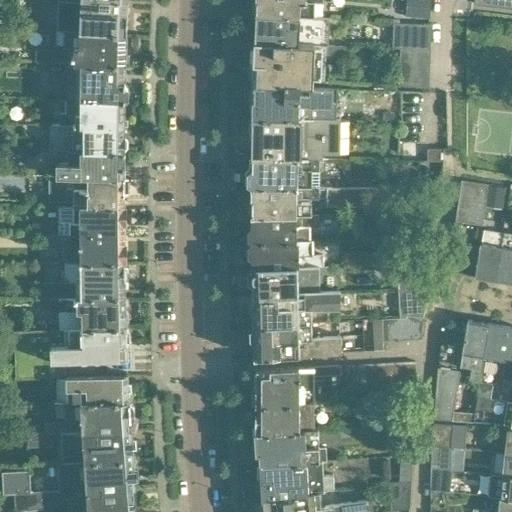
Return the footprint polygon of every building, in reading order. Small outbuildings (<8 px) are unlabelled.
[(127,34),(127,0),(72,0),(73,1),(64,0),(58,0),(57,30),(65,31),(127,34)] [(323,3),(323,0),(254,0),(253,2),(253,10),(256,12),(256,14),(314,18),(315,17),(315,3),(323,3)] [(430,18),(430,0),(407,0),(406,17),(430,18)] [(330,18),(315,17),(314,18),(256,14),(255,42),(329,45),(330,18)] [(430,50),(431,35),(431,23),(429,23),(394,22),(392,48),(401,48),(407,48),(407,49),(430,50)] [(52,44),(52,62),(69,62),(75,63),(126,65),(127,34),(65,31),(65,45),(52,44)] [(343,46),(329,45),(255,42),(254,81),(313,82),(313,80),(325,80),(326,57),(343,58),(343,46)] [(430,61),(430,50),(407,49),(407,48),(401,48),(400,59),(430,61)] [(429,72),(430,61),(400,59),(400,70),(429,72)] [(125,101),(126,65),(75,63),(69,62),(68,80),(67,80),(67,99),(125,101)] [(429,87),(429,72),(400,70),(399,85),(429,87)] [(336,118),(337,88),(313,87),(313,82),(254,81),(253,101),(249,104),(249,113),(253,116),(253,117),(336,119),(336,118)] [(124,126),(125,101),(67,99),(67,113),(60,113),(60,124),(124,126)] [(341,119),(336,118),(336,119),(253,117),(253,118),(249,121),(249,131),(253,134),(252,158),(320,159),(323,159),(323,153),(340,154),(341,119)] [(50,124),(49,150),(69,150),(124,152),(124,151),(127,147),(127,140),(124,136),(124,126),(60,124),(50,124)] [(444,161),(444,149),(428,149),(429,160),(444,161)] [(69,162),(48,162),(48,175),(50,175),(124,177),(125,152),(125,151),(124,151),(124,152),(69,150),(69,162)] [(320,169),(320,159),(252,158),(252,169),(248,172),(248,183),(252,186),(252,187),(312,187),(312,186),(312,169),(320,169)] [(124,177),(50,175),(50,202),(53,202),(74,203),(74,205),(124,205),(124,195),(128,195),(128,179),(124,179),(124,177)] [(487,192),(489,184),(461,180),(459,194),(486,198),(487,192)] [(508,187),(489,184),(487,192),(506,195),(508,187)] [(378,206),(378,187),(319,187),(319,186),(312,186),(312,187),(252,187),(252,199),(248,202),(249,212),(252,215),(311,215),(311,214),(311,198),(320,198),(320,197),(327,197),(327,206),(378,206)] [(484,212),(486,198),(459,194),(457,208),(484,212)] [(125,233),(124,205),(74,205),(74,207),(59,207),(59,234),(71,233),(71,234),(125,233)] [(457,208),(455,222),(483,226),(484,212),(457,208)] [(430,239),(429,213),(387,214),(387,240),(430,239)] [(319,214),(311,214),(311,215),(252,215),(253,226),(249,230),(249,238),(253,241),(310,241),(310,240),(310,226),(319,226),(319,214)] [(48,233),(48,234),(50,234),(50,222),(33,222),(33,233),(48,233)] [(497,281),(505,232),(483,229),(475,277),(497,281)] [(511,233),(505,232),(497,281),(511,283),(511,233)] [(50,234),(48,234),(49,247),(63,247),(63,258),(66,258),(66,261),(70,261),(125,261),(125,233),(71,234),(71,233),(59,234),(50,234)] [(312,240),(310,240),(310,241),(253,241),(253,243),(249,246),(249,255),(253,258),(253,268),(319,267),(319,266),(323,266),(323,254),(313,254),(312,240)] [(421,240),(411,240),(411,252),(421,252),(421,240)] [(57,281),(57,298),(77,297),(126,297),(125,261),(70,261),(66,261),(64,262),(64,281),(57,281)] [(430,262),(398,263),(399,289),(427,288),(430,262)] [(320,291),(319,267),(253,268),(253,269),(249,274),(250,281),(253,284),(254,294),(320,292),(320,291)] [(427,290),(398,290),(398,317),(407,317),(407,315),(408,315),(423,317),(427,290)] [(340,291),(320,291),(320,292),(254,294),(255,323),(312,321),(312,308),(340,307),(340,291)] [(54,298),(50,298),(51,312),(58,312),(59,329),(68,329),(68,328),(127,327),(127,325),(129,322),(129,314),(126,310),(126,297),(77,297),(57,298),(54,298)] [(421,340),(423,317),(408,315),(407,315),(407,317),(408,317),(408,340),(421,340)] [(408,317),(407,317),(398,317),(394,318),(395,341),(408,340),(408,317)] [(395,341),(394,318),(382,318),(383,342),(395,341)] [(482,357),(488,323),(468,320),(460,367),(472,369),(469,381),(479,383),(480,380),(483,357),(482,357)] [(312,337),(312,321),(255,323),(255,327),(252,330),(252,337),(255,341),(256,357),(342,353),(341,336),(312,337)] [(511,327),(488,323),(482,357),(483,357),(483,356),(505,359),(505,356),(511,357),(511,327)] [(127,328),(127,327),(68,328),(68,329),(15,330),(17,376),(66,374),(65,361),(127,359),(127,344),(130,340),(130,332),(127,328)] [(417,396),(416,361),(255,369),(256,388),(251,389),(252,406),(256,405),(315,402),(417,396)] [(460,371),(438,368),(437,383),(457,386),(460,371)] [(511,372),(502,371),(501,379),(511,380),(511,372)] [(67,376),(68,402),(130,401),(129,374),(67,376)] [(455,399),(457,386),(437,383),(435,396),(455,399)] [(479,383),(477,396),(493,385),(479,383)] [(493,385),(477,396),(491,398),(493,385)] [(454,411),(455,399),(435,396),(433,419),(453,420),(454,411)] [(477,396),(475,409),(491,412),(493,398),(491,398),(477,396)] [(66,421),(45,422),(46,433),(50,433),(61,432),(67,432),(132,429),(131,420),(132,419),(135,416),(134,406),(131,403),(130,403),(130,401),(68,402),(64,402),(65,418),(66,418),(66,421)] [(315,430),(315,402),(256,405),(256,434),(315,431),(315,430)] [(475,413),(454,411),(453,420),(474,422),(475,413)] [(413,425),(414,412),(404,412),(404,425),(413,425)] [(451,446),(453,424),(433,423),(432,444),(451,446)] [(67,432),(61,432),(62,461),(69,460),(70,462),(134,458),(132,429),(67,432)] [(319,429),(315,430),(315,431),(256,434),(258,451),(260,451),(262,464),(323,461),(323,460),(327,460),(326,446),(319,446),(319,429)] [(46,433),(27,433),(28,447),(50,447),(50,433),(46,433)] [(450,469),(451,446),(432,444),(431,467),(450,469)] [(511,475),(511,452),(505,451),(503,474),(511,475)] [(135,487),(134,458),(70,462),(69,460),(62,461),(59,461),(61,490),(61,492),(135,487)] [(324,475),(323,461),(262,464),(257,465),(259,480),(261,480),(264,500),(320,492),(320,490),(334,488),(333,474),(324,475)] [(449,491),(450,469),(431,467),(431,489),(449,491)] [(15,493),(15,495),(32,494),(31,492),(30,470),(2,471),(4,494),(15,493)] [(492,473),(489,496),(500,497),(511,498),(511,475),(503,474),(492,473)] [(410,508),(411,480),(399,482),(399,480),(388,482),(392,510),(410,508)] [(137,511),(135,487),(61,492),(61,490),(31,492),(32,494),(15,495),(16,510),(72,506),(72,511),(137,511)] [(322,506),(320,492),(264,500),(264,501),(260,503),(261,511),(369,511),(368,499),(342,502),(342,503),(322,506)] [(511,511),(511,498),(500,497),(498,511),(511,511)]
